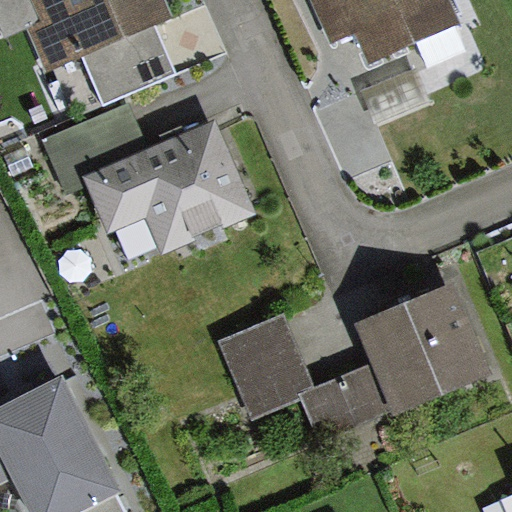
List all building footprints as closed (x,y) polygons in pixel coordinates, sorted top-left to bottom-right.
[(23,0),(71,118),(168,79),(135,0),(23,0)] [(361,65),(439,33),(425,0),(334,0),(361,65)] [(236,225),(202,146),(144,172),(121,119),(43,153),(64,201),(85,191),(107,241),(142,225),(157,259),(236,225)] [(469,385),(435,304),(354,338),(369,371),(310,396),(280,324),(215,351),(248,429),(300,407),(318,449),(469,385)] [(55,377),(0,406),(0,482),(8,478),(26,511),(73,511),(116,489),(55,377)]
